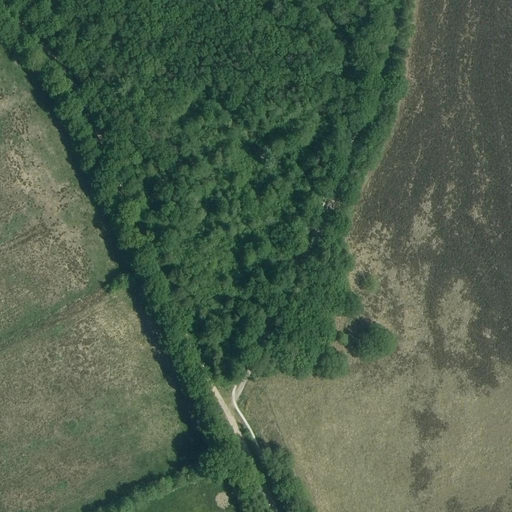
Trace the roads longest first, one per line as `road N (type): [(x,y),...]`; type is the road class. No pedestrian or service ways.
road 1 (track): [(1,0),(71,79),(274,511)]
road 2 (track): [(221,406),(240,387),(366,129),(387,72),(399,0)]
